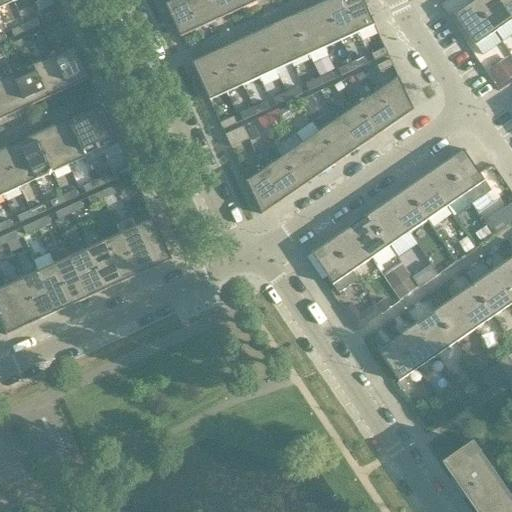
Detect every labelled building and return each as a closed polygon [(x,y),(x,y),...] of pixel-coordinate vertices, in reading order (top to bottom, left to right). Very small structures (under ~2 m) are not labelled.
[(12,0),(0,0),(0,8),(14,2),(12,0)] [(173,0),(165,4),(180,37),(201,28),(188,0),(173,0)] [(212,0),(188,0),(201,28),(221,18),(212,0)] [(236,0),(212,0),(221,18),(241,9),(236,0)] [(236,0),(241,9),(261,0),(236,0)] [(343,0),(328,0),(324,2),(342,40),(358,33),(343,0)] [(375,25),(363,0),(343,0),(358,33),(375,25)] [(511,19),(498,0),(475,0),(472,2),(494,33),(511,20),(511,19)] [(511,0),(498,0),(511,19),(511,0)] [(324,2),(308,10),(325,48),(342,40),(324,2)] [(454,14),(475,46),(494,33),(472,2),(454,14)] [(43,16),(47,23),(61,16),(57,9),(43,16)] [(308,10),(298,14),(291,17),(309,56),(325,48),(308,10)] [(291,17),(275,25),(292,63),(309,56),(291,17)] [(37,19),(24,25),(27,31),(40,26),(37,19)] [(63,21),(49,27),(52,35),(66,28),(63,21)] [(24,25),(11,31),(14,37),(27,31),(24,25)] [(275,25),(258,32),(275,71),(292,63),(275,25)] [(258,32),(241,40),(259,78),(275,71),(258,32)] [(241,40),(225,48),(242,86),(259,78),(241,40)] [(74,46),(54,56),(69,89),(89,79),(74,46)] [(225,48),(208,55),(226,93),(242,86),(225,48)] [(371,54),(374,61),(388,54),(385,48),(371,54)] [(209,101),(226,93),(208,55),(192,63),(209,101)] [(54,56),(33,65),(48,98),(69,89),(54,56)] [(364,57),(352,63),(355,69),(367,64),(364,57)] [(500,85),(511,77),(511,63),(507,57),(490,69),(500,85)] [(390,59),(376,65),(379,72),(393,66),(390,59)] [(338,69),(341,76),(355,69),(352,63),(338,69)] [(33,65),(12,74),(27,107),(48,98),(33,65)] [(332,72),(319,78),(322,85),(335,79),(332,72)] [(12,74),(0,79),(0,102),(7,117),(27,107),(12,74)] [(414,110),(398,77),(378,91),(399,121),(414,110)] [(306,84),(309,91),(322,85),(319,78),(306,84)] [(299,87),(286,93),(289,100),(302,94),(299,87)] [(399,121),(378,91),(358,105),(378,135),(399,121)] [(276,106),(289,100),(286,93),(273,99),(276,106)] [(266,102),(253,108),(256,115),(269,109),(266,102)] [(101,105),(84,112),(102,151),(118,143),(101,105)] [(378,135),(358,105),(338,118),(359,148),(378,135)] [(243,120),(256,115),(253,108),(240,114),(243,120)] [(84,112),(67,120),(85,158),(102,151),(84,112)] [(233,117),(220,123),(223,130),(236,124),(233,117)] [(359,148),(338,118),(319,132),(340,161),(359,148)] [(67,120),(51,127),(68,166),(85,158),(67,120)] [(243,126),(237,129),(242,142),(249,139),(246,131),(243,126)] [(51,127),(35,135),(52,173),(68,166),(51,127)] [(254,127),(246,131),(249,139),(251,142),(259,138),(254,127)] [(237,129),(225,135),(231,147),(242,142),(237,129)] [(340,161),(319,132),(301,144),(322,173),(340,161)] [(35,135),(18,142),(36,181),(52,173),(35,135)] [(18,142),(2,150),(19,188),(36,181),(18,142)] [(322,173),(301,144),(281,157),(302,187),(322,173)] [(2,150),(0,150),(0,189),(3,196),(19,188),(2,150)] [(491,191),(463,150),(443,163),(465,194),(471,204),(491,191)] [(302,187),(281,157),(262,171),(282,201),(302,187)] [(443,163),(424,177),(445,208),(465,194),(443,163)] [(115,172),(118,178),(132,172),(129,165),(115,172)] [(262,215),(282,201),(262,171),(246,181),(262,215)] [(108,175),(95,181),(98,188),(111,181),(108,175)] [(134,177),(120,183),(123,190),(137,184),(134,177)] [(424,177),(405,190),(426,221),(445,208),(424,177)] [(82,187),(85,193),(98,188),(95,181),(82,187)] [(113,186),(100,192),(103,199),(116,193),(113,186)] [(75,190),(62,196),(65,202),(78,196),(75,190)] [(405,190),(386,203),(407,234),(426,221),(405,190)] [(100,192),(87,198),(91,205),(103,199),(100,192)] [(49,201),(52,208),(65,202),(62,196),(49,201)] [(81,201),(68,207),(71,214),(84,208),(81,201)] [(386,203),(368,215),(389,246),(407,234),(386,203)] [(496,236),(511,224),(511,203),(486,221),(496,236)] [(42,205),(29,211),(33,217),(46,211),(42,205)] [(68,207),(55,213),(58,220),(71,214),(68,207)] [(17,216),(20,223),(33,217),(29,211),(17,216)] [(368,215),(348,229),(369,260),(389,246),(368,215)] [(48,216),(35,222),(38,229),(51,223),(48,216)] [(156,268),(137,227),(136,227),(132,219),(116,226),(120,235),(138,276),(156,268)] [(153,219),(137,227),(156,268),(172,260),(153,219)] [(10,220),(0,224),(0,232),(13,226),(10,220)] [(35,222),(22,228),(25,235),(38,229),(35,222)] [(348,229),(329,242),(351,273),(369,260),(348,229)] [(15,231),(2,237),(5,244),(18,238),(15,231)] [(138,276),(120,235),(103,242),(122,283),(138,276)] [(122,283),(103,242),(87,250),(106,291),(122,283)] [(329,242),(311,254),(333,285),(351,273),(329,242)] [(106,291),(87,250),(71,257),(89,298),(106,291)] [(89,298),(71,257),(54,265),(73,306),(89,298)] [(511,266),(508,261),(489,273),(511,304),(511,306),(511,266)] [(383,275),(400,300),(417,288),(411,279),(400,263),(383,275)] [(73,306),(54,265),(38,272),(56,313),(73,306)] [(424,270),(411,279),(417,288),(418,289),(431,280),(424,270)] [(56,313),(38,272),(21,280),(40,321),(56,313)] [(489,273),(470,287),(491,318),(511,304),(489,273)] [(40,321),(21,280),(5,287),(23,328),(40,321)] [(0,321),(7,336),(23,328),(5,287),(0,289),(0,321)] [(470,287),(452,299),(473,330),(491,318),(470,287)] [(452,299),(433,312),(454,343),(473,330),(452,299)] [(352,305),(343,311),(356,331),(371,321),(368,316),(361,314),(359,315),(352,305)] [(433,312),(414,325),(435,356),(454,343),(433,312)] [(414,325),(395,338),(416,369),(435,356),(414,325)] [(399,381),(416,369),(395,338),(377,350),(399,381)] [(511,357),(499,366),(508,380),(511,376),(511,357)] [(498,369),(481,381),(489,392),(506,381),(498,369)] [(472,382),(461,390),(470,401),(480,394),(472,382)] [(444,464),(475,509),(505,489),(473,443),(444,464)] [(475,509),(476,511),(511,511),(511,499),(505,489),(475,509)]
